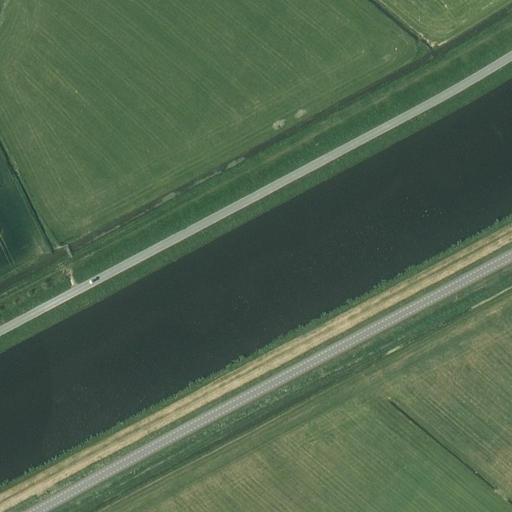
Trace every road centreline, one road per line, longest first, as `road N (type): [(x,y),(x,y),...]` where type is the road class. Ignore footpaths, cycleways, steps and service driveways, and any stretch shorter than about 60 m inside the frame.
road 1 (unclassified): [(0,329),(511,54)]
road 2 (tertiary): [(36,511),(511,254)]
